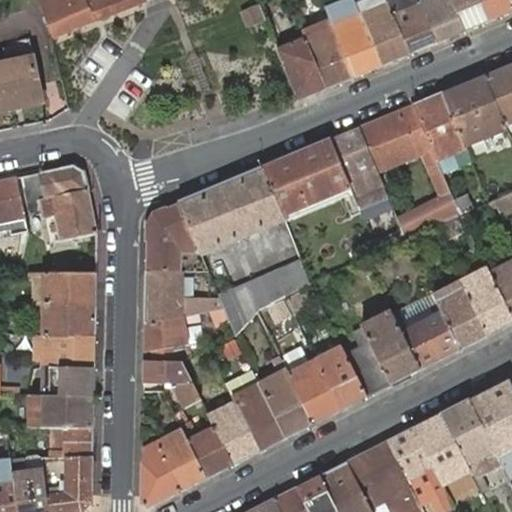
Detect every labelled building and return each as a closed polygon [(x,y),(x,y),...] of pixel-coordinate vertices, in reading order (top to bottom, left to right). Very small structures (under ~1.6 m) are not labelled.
[(87,1),(87,0),(38,0),(53,35),(95,19),(87,1)] [(148,0),(89,0),(87,1),(95,19),(148,0)] [(353,0),(326,11),(330,22),(353,78),(381,66),(361,17),(353,0)] [(436,44),(418,0),(386,0),(389,6),(409,55),(436,44)] [(418,0),(436,44),(466,31),(452,0),(418,0)] [(492,21),(483,0),(452,0),(466,31),(492,21)] [(511,2),(511,0),(483,0),(492,21),(511,12),(511,2)] [(265,23),(258,6),(240,14),(246,31),(265,23)] [(409,55),(389,6),(361,17),(381,66),(409,55)] [(353,78),(330,22),(304,33),(307,40),(327,88),(353,78)] [(327,88),(307,40),(304,33),(274,44),(297,100),(327,88)] [(16,53),(0,56),(0,109),(40,100),(34,72),(26,35),(14,39),(16,53)] [(511,65),(486,75),(506,124),(511,121),(511,65)] [(443,94),(465,145),(507,128),(506,124),(486,75),(443,94)] [(438,160),(466,149),(465,145),(443,94),(413,106),(438,160)] [(413,106),(359,128),(378,172),(421,153),(441,197),(397,218),(402,229),(407,240),(433,228),(462,214),(451,192),(438,160),(413,106)] [(359,128),(330,140),(350,186),(355,199),(361,214),(390,201),(378,172),(359,128)] [(330,140),(265,167),(282,212),(350,186),(330,140)] [(52,244),(98,233),(98,229),(87,174),(74,164),(24,175),(30,203),(42,199),(52,244)] [(265,167),(180,202),(201,253),(285,219),(282,212),(265,167)] [(10,236),(30,231),(19,176),(0,179),(0,233),(9,232),(10,236)] [(350,186),(282,212),(285,219),(287,225),(355,199),(350,186)] [(511,191),(488,202),(493,213),(511,203),(511,191)] [(147,225),(146,271),(184,271),(209,271),(201,253),(180,202),(153,214),(147,225)] [(488,202),(462,214),(467,225),(493,213),(488,202)] [(462,214),(433,228),(441,243),(469,229),(467,225),(462,214)] [(373,242),(378,253),(405,240),(407,240),(402,229),(373,242)] [(365,259),(360,262),(368,277),(373,274),(365,259)] [(234,333),(235,335),(256,311),(258,309),(311,284),(302,261),(219,296),(228,317),(234,333)] [(511,261),(491,272),(511,313),(511,261)] [(461,281),(489,336),(511,324),(511,313),(491,272),(488,267),(461,281)] [(145,324),(183,316),(214,311),(213,302),(184,301),(184,271),(146,271),(145,324)] [(45,305),(45,272),(32,272),(31,306),(45,305)] [(46,305),(97,306),(97,274),(45,272),(45,305),(46,305)] [(435,299),(461,350),(489,336),(461,281),(433,295),(435,299)] [(396,319),(421,371),(461,350),(435,299),(428,303),(436,316),(409,329),(402,316),(396,319)] [(45,336),(96,337),(97,306),(46,305),(45,305),(45,336)] [(346,354),(369,397),(421,371),(396,319),(392,311),(362,325),(371,342),(346,354)] [(145,324),(144,352),(188,345),(183,316),(145,324)] [(234,333),(228,317),(212,324),(219,340),(234,333)] [(46,397),(94,399),(96,337),(45,336),(37,335),(37,361),(47,362),(46,397)] [(315,360),(340,412),(369,397),(346,354),(343,346),(315,360)] [(288,373),(314,425),(340,412),(315,360),(288,373)] [(144,362),(143,384),(167,384),(181,411),(201,401),(183,362),(144,362)] [(259,384),(287,439),(314,425),(288,373),(286,369),(259,384)] [(511,382),(510,379),(470,399),(499,457),(501,460),(511,454),(511,382)] [(238,380),(227,386),(233,397),(244,392),(238,380)] [(237,403),(261,452),(287,439),(259,384),(244,392),(233,397),(237,403)] [(65,429),(65,443),(94,443),(94,399),(46,397),(32,397),(31,428),(50,428),(65,429)] [(499,457),(470,399),(443,413),(468,463),(472,472),(478,469),(482,475),(497,467),(494,461),(499,457)] [(215,427),(234,465),(261,452),(237,403),(209,417),(215,427)] [(468,463),(443,413),(415,428),(444,486),(450,483),(445,475),(468,463)] [(183,430),(207,479),(234,465),(215,427),(196,438),(189,425),(182,428),(183,430)] [(94,443),(65,443),(65,429),(50,428),(49,458),(69,456),(93,457),(94,443)] [(419,504),(429,499),(435,511),(446,511),(455,508),(444,486),(415,428),(388,442),(419,504)] [(155,444),(181,493),(207,479),(183,430),(155,444)] [(369,504),(383,497),(390,511),(422,511),(419,504),(388,442),(347,462),(369,504)] [(155,444),(142,450),(141,505),(149,509),(181,493),(155,444)] [(26,455),(12,456),(12,460),(13,472),(28,470),(26,455)] [(59,487),(47,489),(50,511),(84,511),(92,502),(93,457),(69,456),(69,494),(60,494),(59,487)] [(12,460),(0,461),(0,511),(17,511),(13,472),(12,460)] [(372,511),(347,462),(320,477),(337,511),(372,511)] [(472,472),(468,463),(445,475),(450,483),(472,472)] [(50,511),(47,489),(44,468),(28,470),(13,472),(17,511),(50,511)] [(337,511),(320,477),(299,487),(311,511),(337,511)] [(276,499),(282,511),(311,511),(299,487),(276,499)] [(250,511),(282,511),(276,499),(250,511)]
